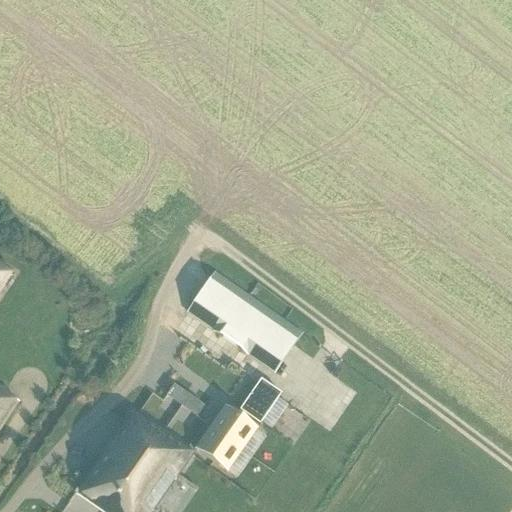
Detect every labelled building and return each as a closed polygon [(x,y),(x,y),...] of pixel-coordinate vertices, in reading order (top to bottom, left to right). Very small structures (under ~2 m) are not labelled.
[(0,299),(8,288),(6,286),(15,271),(0,260),(0,299)] [(214,273),(186,313),(274,375),(301,335),(302,334),(214,273)] [(259,380),(239,410),(258,423),(279,394),(259,380)] [(0,385),(0,431),(19,403),(4,392),(6,390),(0,385)] [(259,428),(226,405),(196,448),(229,472),(259,428)] [(133,413),(78,493),(105,511),(155,511),(178,478),(196,452),(154,422),(152,427),(133,413)]
